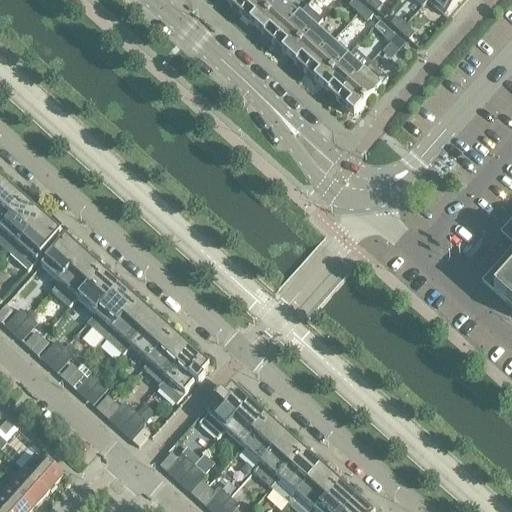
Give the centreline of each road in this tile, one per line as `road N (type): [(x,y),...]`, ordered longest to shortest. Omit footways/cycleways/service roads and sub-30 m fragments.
road 1 (unclassified): [(245,352),(0,133)]
road 2 (unclassified): [(421,511),(245,352)]
road 3 (unclassified): [(245,352),(370,214)]
road 4 (tertiary): [(277,117),(154,0)]
road 5 (residential): [(119,460),(0,351)]
road 6 (tertiary): [(277,117),(286,141),(332,192),(370,200)]
road 7 (tertiary): [(511,56),(425,155)]
